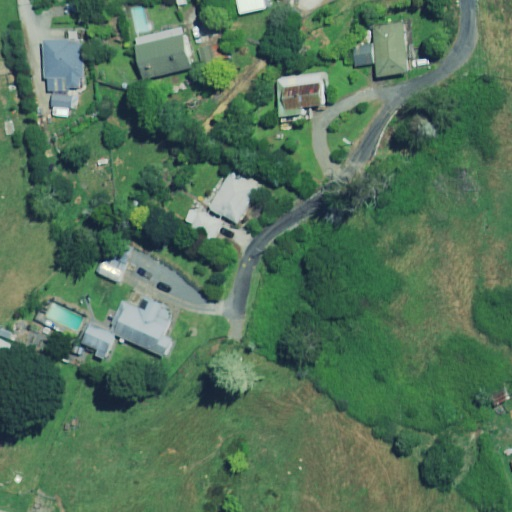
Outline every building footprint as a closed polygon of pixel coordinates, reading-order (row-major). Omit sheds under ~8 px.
[(191,0),(178,0),(181,10),(194,6),(191,0)] [(273,9),(270,0),(240,0),(244,16),(273,9)] [(414,73),(406,23),(372,28),(375,43),(352,47),(356,67),(378,64),(380,78),(414,73)] [(200,68),(195,47),(189,27),(138,40),(148,80),(200,68)] [(87,75),(88,32),(70,31),(70,41),(48,41),(47,80),(64,80),(64,88),(84,89),(84,75),(87,75)] [(229,60),(225,44),(216,46),(215,42),(197,47),(202,67),(229,60)] [(329,105),(325,74),(277,81),(282,119),(307,116),(306,108),(329,105)] [(77,96),(55,95),(54,108),(76,109),(77,96)] [(263,188),(234,172),(213,209),(241,225),(263,188)] [(225,224),(195,209),(188,221),(197,225),(192,235),(214,245),(225,224)] [(132,255),(116,247),(112,256),(127,264),(132,255)] [(127,267),(107,258),(100,274),(119,283),(127,267)] [(118,334),(165,356),(173,340),(164,336),(175,313),(152,303),(148,313),(131,305),(118,334)] [(118,336),(93,325),(85,343),(101,350),(99,356),(108,360),(118,336)] [(19,348),(1,340),(0,341),(0,365),(9,369),(19,348)]
